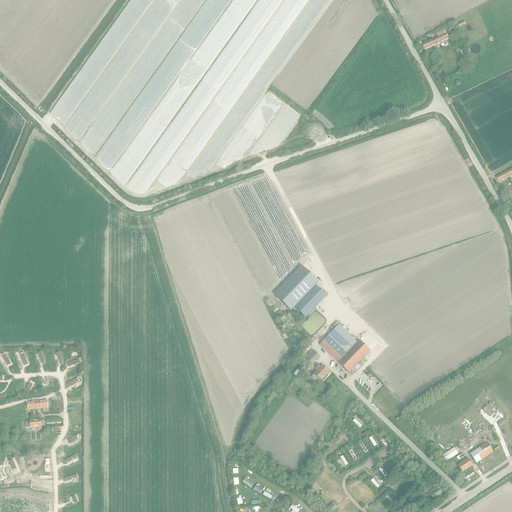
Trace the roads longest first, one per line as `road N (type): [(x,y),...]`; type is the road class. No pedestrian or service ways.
road 1 (unclassified): [(443,103),(143,208),(123,201),(0,79)]
road 2 (unclassified): [(511,228),(443,103)]
